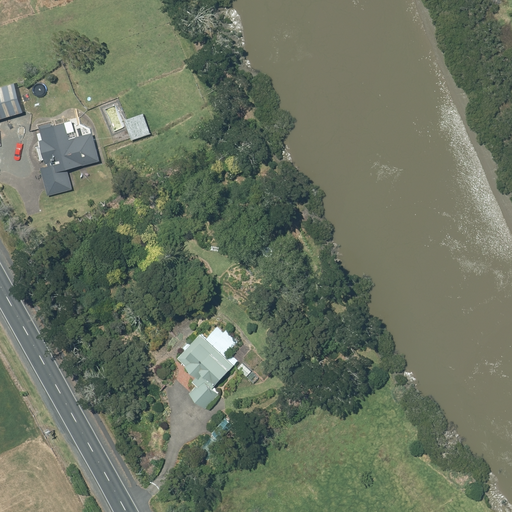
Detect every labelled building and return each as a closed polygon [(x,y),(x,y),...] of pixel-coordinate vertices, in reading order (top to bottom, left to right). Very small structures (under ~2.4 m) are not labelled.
[(95,60),(85,68),(92,76),(102,67),(95,60)] [(24,85),(23,79),(0,85),(0,119),(27,111),(20,87),(24,85)] [(149,133),(142,114),(124,120),(131,140),(149,133)] [(83,165),(99,161),(91,132),(68,139),(63,122),(51,125),(50,122),(38,126),(42,139),(38,140),(45,164),(46,163),(47,166),(39,168),(47,195),(71,188),(66,169),(83,164),(83,165)] [(161,200),(148,207),(153,218),(166,211),(161,200)] [(177,358),(186,366),(184,367),(196,378),(192,382),(196,386),(188,393),(204,408),(216,395),(210,390),(233,365),(199,334),(177,358)] [(237,368),(246,376),(250,371),(242,363),(237,368)] [(247,377),(253,383),(257,378),(251,372),(247,377)] [(225,418),(211,434),(219,440),(232,425),(225,418)]
